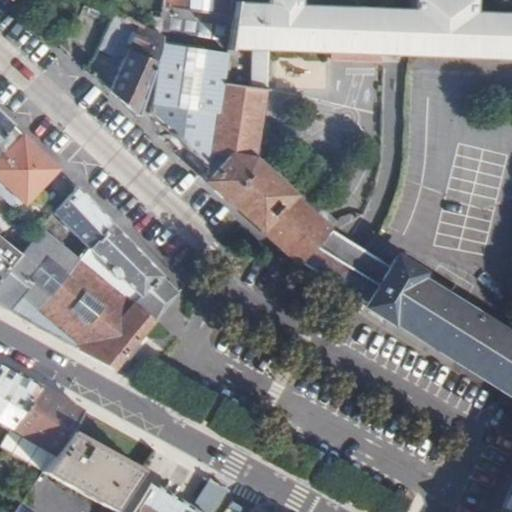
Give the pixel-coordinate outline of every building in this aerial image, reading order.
[(163,0),(163,6),(231,9),(233,1),(233,0),(163,0)] [(511,13),(468,11),(468,0),(409,0),(409,9),(294,5),(294,0),(262,0),(263,3),(233,1),(231,9),(225,46),(204,166),(201,177),(244,217),(296,265),(328,229),(252,159),(267,47),(511,59),(511,13)] [(109,10),(94,46),(108,52),(109,48),(121,55),(135,22),(109,10)] [(181,44),(160,44),(145,87),(150,89),(146,112),(170,134),(204,166),(225,46),(202,46),(203,15),(183,14),(181,44)] [(121,55),(107,92),(118,102),(134,117),(145,87),(160,44),(160,33),(135,22),(121,55)] [(0,131),(8,123),(0,115),(0,131)] [(27,143),(8,123),(0,131),(0,183),(21,203),(53,168),(27,143)] [(140,257),(71,186),(16,254),(7,266),(0,274),(0,307),(111,369),(173,291),(140,257)] [(16,254),(0,240),(0,260),(7,266),(16,254)] [(393,259),(362,306),(391,324),(392,320),(511,397),(511,340),(417,282),(420,275),(393,259)] [(14,373),(0,365),(0,436),(4,431),(36,386),(14,373)] [(4,431),(50,455),(67,431),(82,410),(58,398),(36,386),(4,431)] [(138,471),(67,431),(50,455),(38,473),(108,511),(109,511),(114,506),(136,473),(138,471)] [(144,479),(136,473),(114,506),(122,511),(208,511),(226,487),(209,478),(189,503),(147,476),(144,479)] [(511,511),(511,474),(493,511),(511,511)]
